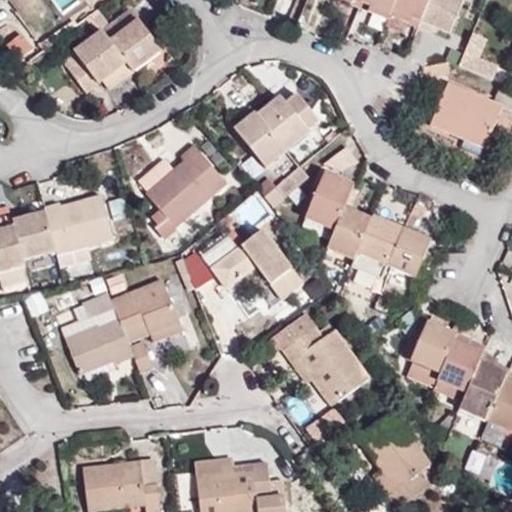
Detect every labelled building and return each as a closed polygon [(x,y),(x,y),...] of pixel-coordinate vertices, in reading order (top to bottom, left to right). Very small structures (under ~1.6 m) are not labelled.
[(336,0),(364,13),(369,0),(336,0)] [(388,19),(396,0),(369,0),(364,13),(386,23),(388,19)] [(425,22),(434,0),(396,0),(388,19),(404,27),(409,15),(425,22)] [(451,39),(468,2),(462,0),(434,0),(425,22),(422,28),(451,39)] [(163,49),(132,9),(104,30),(129,60),(136,71),(163,49)] [(422,28),(425,22),(409,15),(404,27),(420,33),(422,28)] [(129,60),(104,30),(77,49),(83,58),(68,67),(85,92),(104,78),(127,59),(136,71),(129,60)] [(463,66),(483,69),(489,33),(469,30),(463,66)] [(32,45),(19,31),(6,43),(17,57),(32,45)] [(39,46),(43,51),(56,41),(52,36),(39,46)] [(68,67),(83,58),(77,49),(63,59),(68,67)] [(113,89),(136,71),(127,59),(104,78),(113,89)] [(481,153),(501,110),(488,103),(446,84),(427,127),(481,153)] [(511,92),(497,86),(488,103),(501,110),(511,115),(511,92)] [(301,135),(280,109),(283,106),(275,97),(255,112),(246,102),(230,115),(236,122),(225,131),(258,171),(301,135)] [(311,127),(289,101),(283,106),(280,109),(301,135),(311,127)] [(160,239),(225,187),(194,149),(178,162),(183,169),(146,199),(154,209),(147,217),(154,224),(150,228),(160,239)] [(149,197),(173,177),(163,165),(139,185),(149,197)] [(283,192),(299,179),(293,171),(277,184),(283,192)] [(268,192),(258,179),(248,186),(259,199),(268,192)] [(340,212),(348,194),(316,180),(297,225),(328,238),(329,236),(340,212)] [(283,192),(277,184),(268,192),(274,200),(283,192)] [(252,193),(232,211),(246,228),(266,210),(252,193)] [(111,244),(100,205),(62,214),(60,207),(41,212),(53,258),(111,244)] [(420,231),(427,216),(413,209),(407,225),(420,231)] [(349,270),(369,223),(340,212),(329,236),(328,238),(324,248),(320,258),(349,270)] [(53,258),(42,217),(3,226),(5,233),(0,233),(0,279),(24,274),(22,265),(53,258)] [(228,217),(217,226),(222,232),(228,227),(230,220),(228,217)] [(385,279),(402,236),(369,223),(349,270),(346,276),(381,289),(385,279)] [(297,282),(259,229),(233,247),(223,234),(193,255),(219,288),(247,266),(274,299),(297,282)] [(413,290),(431,248),(402,236),(385,279),(413,290)] [(86,262),(83,251),(53,258),(56,270),(86,262)] [(209,275),(193,255),(180,264),(190,286),(209,275)] [(116,280),(102,286),(107,301),(121,296),(116,280)] [(23,295),(32,315),(48,308),(39,288),(23,295)] [(175,330),(160,289),(110,307),(113,315),(118,331),(125,349),(145,341),(175,330)] [(93,300),(94,305),(107,301),(105,296),(93,300)] [(110,307),(107,301),(79,310),(84,325),(113,315),(110,307)] [(274,349),(305,326),(296,315),(261,340),(270,351),(274,349)] [(433,379),(454,330),(427,319),(420,337),(409,333),(397,364),(433,379)] [(65,343),(91,334),(88,325),(61,334),(65,343)] [(364,379),(327,328),(314,338),(305,326),(274,349),(286,364),(296,358),(310,378),(330,404),(364,379)] [(149,354),(179,342),(175,330),(145,341),(149,354)] [(465,393),(479,357),(465,352),(471,336),(454,330),(433,379),(465,393)] [(125,349),(118,331),(100,337),(97,333),(91,334),(65,343),(78,384),(109,371),(113,376),(132,369),(127,355),(125,349)] [(479,357),(485,342),(471,336),(465,352),(479,357)] [(150,379),(141,352),(127,355),(132,369),(138,383),(150,379)] [(485,426),(504,378),(490,372),(493,362),(479,357),(465,393),(457,415),(485,426)] [(310,378),(296,358),(286,364),(300,384),(310,378)] [(113,376),(109,371),(78,384),(80,390),(113,376)] [(511,437),(511,381),(504,378),(485,426),(511,437)] [(424,460),(383,407),(345,435),(370,466),(385,485),(376,492),(387,506),(419,482),(410,472),(424,460)] [(264,490),(259,454),(224,459),(223,449),(185,454),(193,511),(228,511),(277,506),(277,488),(264,490)] [(152,465),(137,466),(139,487),(154,486),(152,465)] [(139,487),(137,466),(77,471),(80,511),(86,511),(138,506),(138,511),(156,511),(154,486),(139,487)] [(385,485),(370,466),(361,474),(376,492),(385,485)] [(190,492),(187,469),(175,470),(179,494),(190,492)]
